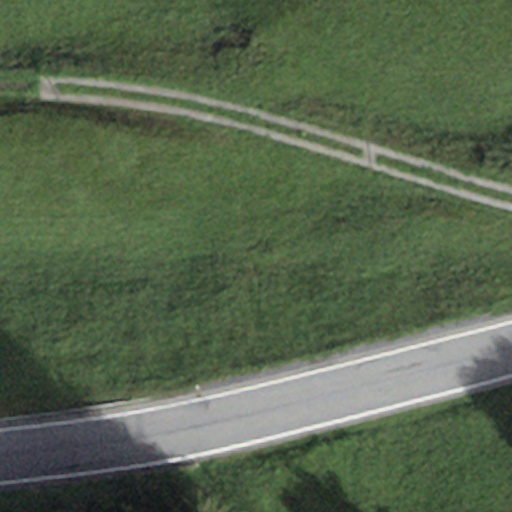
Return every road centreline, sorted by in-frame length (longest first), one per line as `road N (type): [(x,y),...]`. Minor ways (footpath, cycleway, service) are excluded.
road 1 (tertiary): [(511,349),(323,399),(0,463)]
road 2 (track): [(511,198),(210,112),(40,97)]
